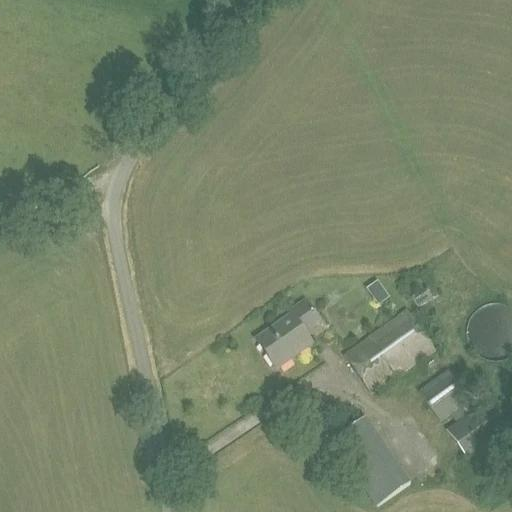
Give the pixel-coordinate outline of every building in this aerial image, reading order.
[(419,311),(435,299),(424,286),(410,296),(419,311)] [(257,340),(278,370),(314,344),(305,333),(321,322),(307,301),(290,313),(292,316),(257,340)] [(345,356),(372,395),(435,351),(408,312),(345,356)] [(448,371),(418,393),(441,424),(471,402),(448,371)] [(511,429),(511,428),(491,400),(449,431),(470,460),(511,429)] [(378,509),(411,486),(365,421),(332,444),(378,509)]
